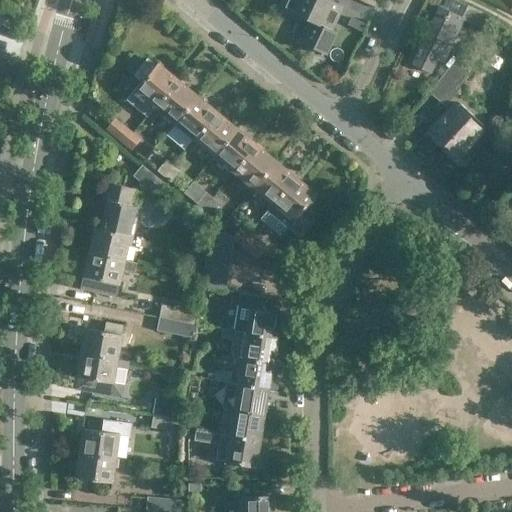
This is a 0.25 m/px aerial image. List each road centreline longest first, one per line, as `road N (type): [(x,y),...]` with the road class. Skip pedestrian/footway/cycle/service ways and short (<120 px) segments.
road 1 (secondary): [(14,511),(11,411),(24,205),(72,0)]
road 2 (residential): [(312,510),(313,346),(328,293),(404,175)]
road 3 (residential): [(312,510),(511,485)]
road 4 (residential): [(344,119),(192,0)]
road 5 (residential): [(511,277),(404,175)]
road 6 (residential): [(344,119),(402,0)]
